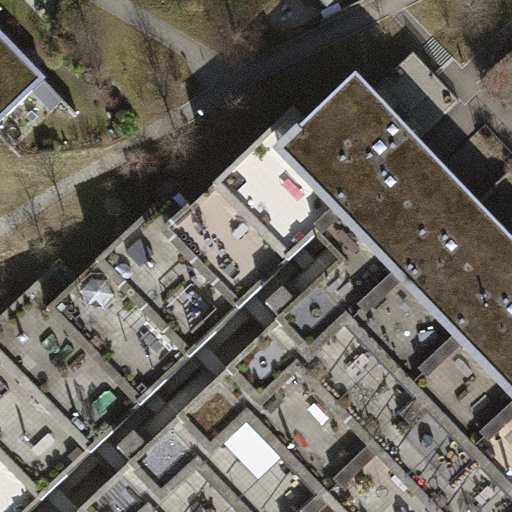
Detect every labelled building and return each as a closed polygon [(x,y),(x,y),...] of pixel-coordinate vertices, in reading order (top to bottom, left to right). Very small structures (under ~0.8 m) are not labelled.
[(0,116),(43,74),(0,31),(0,116)] [(275,156),(336,218),(413,142),(352,80),(312,119),(275,156)] [(296,103),(195,201),(273,280),(336,218),(275,156),(312,119),(296,103)] [(358,240),(399,282),(477,207),(413,142),(336,218),(358,240)] [(176,181),(125,231),(222,330),(273,280),(195,201),(176,181)] [(399,282),(461,345),(511,295),(511,242),(477,207),(399,282)] [(78,277),(175,376),(222,330),(125,231),(78,277)] [(423,408),(474,358),(461,345),(399,282),(358,240),(307,290),(423,408)] [(58,256),(13,299),(131,419),(175,376),(78,277),(58,256)] [(374,455),(423,408),(307,290),(258,337),(374,455)] [(474,358),(511,396),(511,295),(461,345),(474,358)] [(13,299),(0,312),(0,372),(87,461),(131,419),(13,299)] [(325,503),(374,455),(258,337),(209,386),(325,503)] [(511,396),(474,358),(423,408),(511,498),(511,396)] [(0,462),(42,505),(87,461),(0,372),(0,462)] [(236,511),(315,511),(325,503),(209,386),(160,434),(236,511)] [(511,511),(511,498),(423,408),(374,455),(430,511),(511,511)] [(139,511),(236,511),(160,434),(110,482),(139,511)] [(430,511),(374,455),(325,503),(333,511),(430,511)] [(0,511),(35,511),(42,505),(0,462),(0,511)] [(139,511),(110,482),(79,511),(139,511)] [(333,511),(325,503),(315,511),(333,511)]
